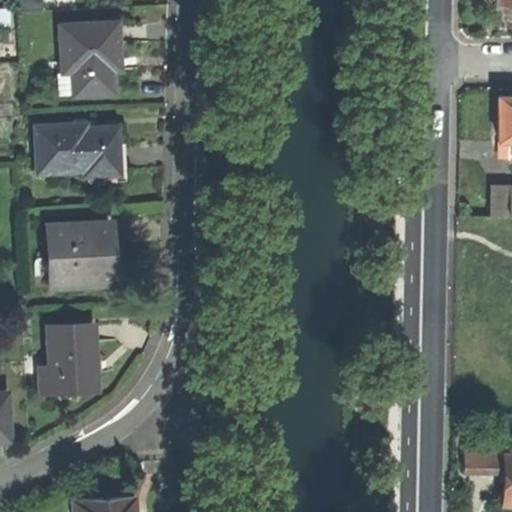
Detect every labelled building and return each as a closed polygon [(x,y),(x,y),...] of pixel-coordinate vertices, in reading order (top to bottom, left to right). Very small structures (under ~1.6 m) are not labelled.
[(511,0),(498,0),(498,7),(500,7),(504,11),(511,11),(511,0)] [(55,61),(56,93),(112,92),(111,70),(104,70),(104,59),(117,59),(116,46),(115,22),(58,25),(59,61),(55,61)] [(117,70),(117,59),(104,59),(104,70),(111,70),(117,70)] [(511,99),(498,100),(498,143),(509,144),(509,149),(511,149),(511,99)] [(81,175),(118,173),(117,149),(116,125),(73,128),(73,123),(34,125),(36,171),(81,169),(81,175)] [(511,218),(511,191),(510,191),(510,188),(492,187),(491,218),(511,218)] [(57,285),(104,283),(103,263),(102,246),(109,246),(108,221),(46,224),(47,261),(56,260),(57,285)] [(111,283),(109,246),(102,246),(103,263),(104,283),(111,283)] [(49,286),(57,285),(56,260),(47,261),(49,286)] [(121,344),(119,318),(108,319),(110,345),(121,344)] [(39,366),(40,394),(82,392),(95,391),(93,323),(48,325),(49,366),(39,366)] [(511,455),(502,455),(502,449),(493,449),(493,442),(463,441),(463,471),(502,471),(502,506),(511,505),(511,455)] [(133,511),(133,494),(77,496),(77,500),(72,500),(72,511),(133,511)]
